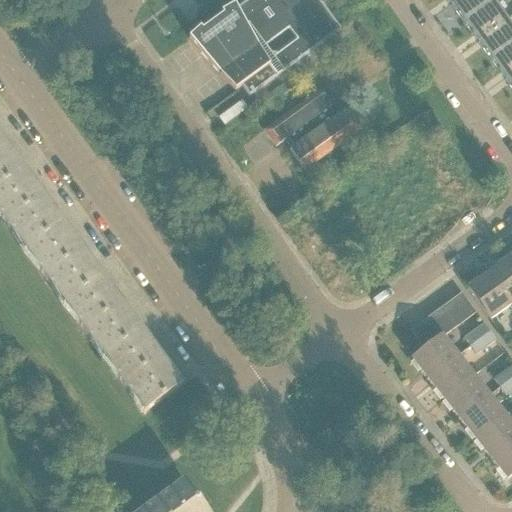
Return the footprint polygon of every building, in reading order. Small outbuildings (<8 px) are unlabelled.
[(339,31),(316,0),(242,0),(240,1),(220,13),(222,16),(201,31),(199,27),(187,38),(235,89),(240,85),(248,96),(339,31)] [(491,0),(457,0),(450,5),(463,24),(493,2),(491,0)] [(506,21),(493,2),(463,24),(477,42),(506,21)] [(490,61),(511,44),(511,28),(506,21),(477,42),(490,61)] [(503,79),(511,73),(511,44),(490,61),(503,79)] [(511,91),(511,73),(503,79),(511,91)] [(331,108),(319,92),(263,131),(275,147),(284,140),(290,149),(288,151),(303,171),(362,129),(347,109),(335,117),(329,109),(331,108)] [(0,189),(22,173),(0,142),(0,189)] [(386,168),(324,215),(345,244),(355,237),(373,262),(426,224),(424,222),(435,214),(437,216),(451,206),(442,193),(439,195),(434,189),(437,187),(410,149),(395,159),(397,162),(387,170),(386,168)] [(0,220),(24,254),(62,226),(22,173),(0,189),(0,220)] [(24,254),(63,307),(101,280),(62,226),(24,254)] [(511,264),(508,260),(488,275),(511,306),(511,305),(511,264)] [(511,306),(488,275),(467,290),(490,321),(511,306)] [(103,361),(140,334),(101,280),(63,307),(103,361)] [(466,322),(475,315),(476,314),(460,295),(450,302),(466,322)] [(456,330),(466,322),(450,302),(440,309),(456,330)] [(440,309),(430,317),(446,337),(456,330),(440,309)] [(420,324),(435,343),(443,337),(444,339),(446,337),(430,317),(420,324)] [(410,332),(425,351),(435,343),(420,324),(410,332)] [(464,341),(469,347),(489,333),(483,326),(464,341)] [(489,333),(469,347),(476,357),(496,342),(489,333)] [(103,361),(142,415),(179,388),(140,334),(103,361)] [(425,351),(411,361),(427,381),(458,356),(444,339),(443,337),(435,343),(425,351)] [(458,356),(427,381),(442,401),(473,376),(458,356)] [(511,368),(495,382),(500,388),(511,379),(511,368)] [(442,401),(458,421),(489,396),(473,376),(442,401)] [(511,379),(500,388),(507,396),(511,393),(511,391),(511,379)] [(458,421),(470,436),(474,441),(504,416),(489,396),(458,421)] [(474,441),(490,460),(511,442),(511,426),(504,416),(474,441)] [(511,442),(490,460),(506,481),(511,476),(511,442)] [(200,511),(181,487),(146,511),(200,511)]
